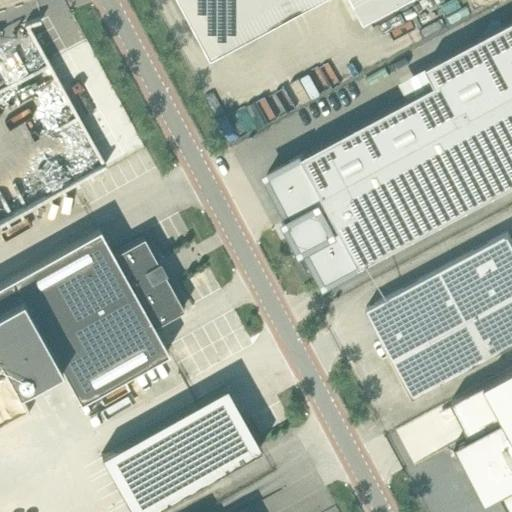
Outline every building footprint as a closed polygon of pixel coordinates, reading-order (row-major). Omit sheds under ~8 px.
[(308,0),(350,0),(360,18),(393,0),(178,0),(208,54),(308,0)] [(326,281),(511,181),(511,18),(427,64),(436,81),(267,172),(291,217),(288,219),(302,247),(306,245),(326,281)] [(155,256),(143,234),(114,251),(99,225),(0,280),(0,355),(18,387),(60,363),(80,399),(168,349),(154,323),(184,307),(167,277),(164,279),(161,273),(166,270),(159,258),(154,261),(152,258),(155,256)] [(366,306),(414,396),(511,342),(511,238),(507,230),(366,306)] [(511,366),(486,380),(452,398),(471,433),(456,441),(467,462),(471,460),(480,475),(476,478),(487,499),(501,491),(511,510),(511,366)] [(226,383),(101,453),(133,511),(141,511),(261,446),(226,383)]
